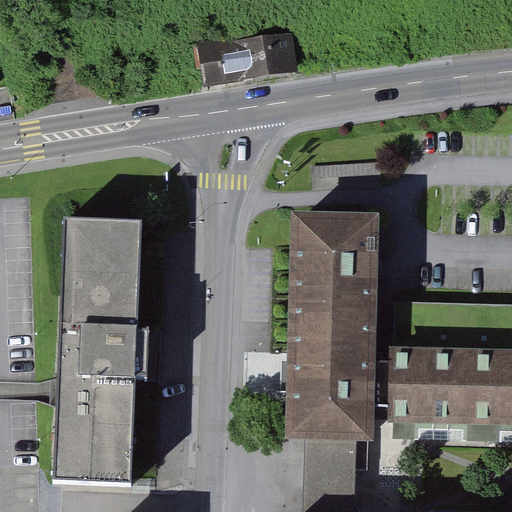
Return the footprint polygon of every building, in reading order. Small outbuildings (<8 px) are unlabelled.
[(298,34),(200,46),(205,85),(303,73),(298,34)] [(0,122),(13,120),(8,87),(0,88),(0,122)] [(144,227),(59,226),(56,394),(55,480),(140,481),(144,227)] [(383,228),(299,226),(295,374),(293,438),(309,439),(360,440),(377,440),(377,419),(379,356),(383,228)] [(511,359),(379,356),(377,419),(511,422),(511,359)] [(358,511),(360,440),(309,439),(306,511),(358,511)]
